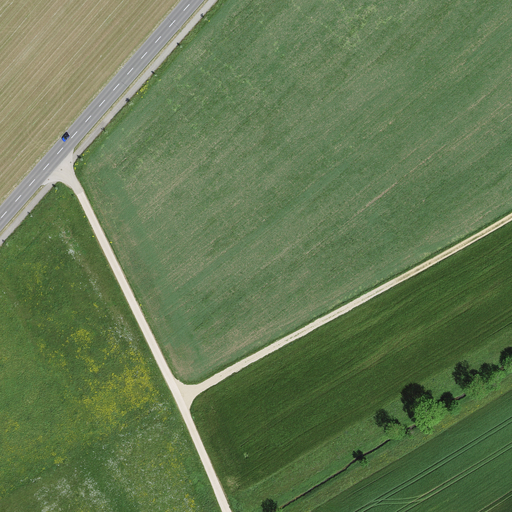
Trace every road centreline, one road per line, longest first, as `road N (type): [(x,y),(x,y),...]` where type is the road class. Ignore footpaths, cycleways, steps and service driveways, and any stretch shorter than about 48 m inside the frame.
road 1 (track): [(227,511),(181,397),(54,158)]
road 2 (track): [(511,215),(181,397)]
road 3 (tertiary): [(0,220),(194,0)]
